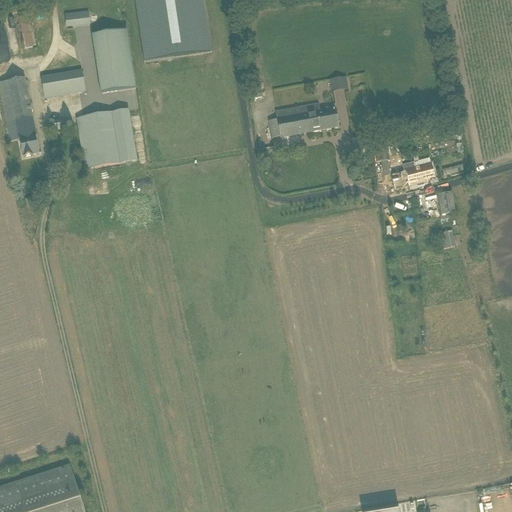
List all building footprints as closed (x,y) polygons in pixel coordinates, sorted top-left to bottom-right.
[(133,0),(143,65),(210,55),(201,0),(133,0)] [(65,13),(65,27),(90,26),(89,12),(65,13)] [(37,46),(31,21),(20,24),(26,48),(37,46)] [(137,89),(128,32),(93,37),(102,95),(137,89)] [(44,97),(85,90),(83,74),(41,81),(44,97)] [(329,79),(330,92),(348,90),(347,77),(329,79)] [(9,137),(10,137),(18,135),(19,141),(20,141),(23,159),(34,157),(33,156),(39,155),(36,138),(37,137),(25,79),(0,84),(0,91),(7,128),(8,127),(9,137)] [(281,138),(308,133),(339,128),(335,110),(320,113),(319,105),(276,113),(281,138)] [(130,112),(123,113),(76,120),(77,126),(84,170),(95,169),(108,166),(137,162),(130,112)] [(53,121),(54,131),(72,128),(70,119),(53,121)] [(375,149),(376,163),(381,162),(388,162),(388,161),(389,161),(387,144),(375,144),(375,149)] [(431,166),(429,166),(427,163),(422,164),(423,168),(414,170),(413,164),(402,166),(404,173),(405,172),(409,188),(435,181),(431,166)] [(394,192),(409,188),(405,172),(404,173),(402,166),(398,167),(388,170),(390,176),(394,192)] [(455,214),(452,193),(438,196),(441,216),(455,214)] [(441,233),(443,249),(455,247),(453,231),(441,233)] [(0,511),(83,511),(70,467),(0,489),(0,511)]
